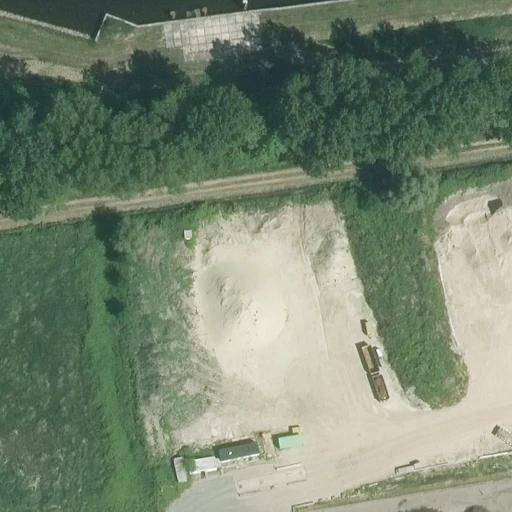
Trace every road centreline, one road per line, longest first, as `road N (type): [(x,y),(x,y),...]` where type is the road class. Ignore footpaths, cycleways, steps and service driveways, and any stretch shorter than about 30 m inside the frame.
road 1 (track): [(0,219),(511,142)]
road 2 (track): [(511,53),(379,68),(164,30)]
road 3 (track): [(233,511),(271,503),(511,398)]
